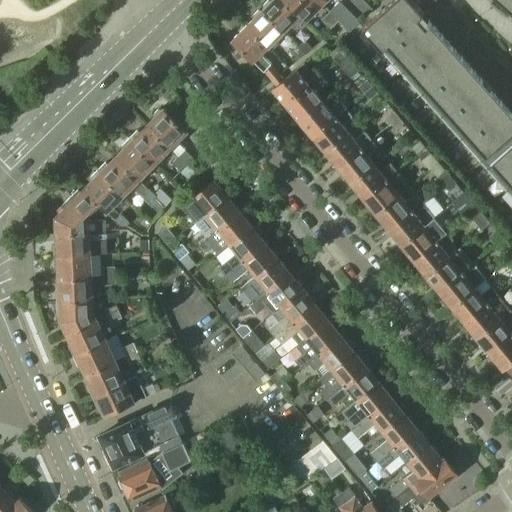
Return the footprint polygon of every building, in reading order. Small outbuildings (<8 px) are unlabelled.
[(264,8),(263,9),(285,31),(293,24),(296,27),(304,19),(286,0),(268,0),(264,4),(264,8)] [(286,0),(304,19),(306,20),(323,3),(320,0),(286,0)] [(511,0),(364,0),(378,13),(363,28),(511,195),(511,0)] [(340,1),(330,11),(339,20),(350,31),(360,21),(340,1)] [(254,17),(247,25),(268,47),(272,50),(281,42),(278,39),(285,31),(263,9),(262,10),(258,10),(254,14),(254,17)] [(339,20),(330,11),(322,19),(331,29),(339,20)] [(268,47),(247,25),(232,39),(264,71),(265,70),(274,81),(280,75),(272,64),(262,53),(268,47)] [(306,40),(299,45),(307,54),(313,49),(306,40)] [(307,54),(299,45),(293,50),(301,59),(307,54)] [(347,55),(342,49),(333,56),(338,62),(347,55)] [(338,62),(343,69),(351,78),(360,71),(352,62),(347,55),(338,62)] [(374,67),(381,60),(377,55),(369,62),(374,67)] [(297,69),(274,88),(287,104),(322,75),(316,67),(311,71),(305,63),(297,69)] [(287,104),(300,119),(323,100),(317,93),(328,83),(322,75),(287,104)] [(368,80),(360,87),(365,93),(374,86),(368,80)] [(374,86),(365,93),(371,100),(379,93),(374,86)] [(300,119),(313,135),(346,108),(348,107),(341,99),(329,108),(323,100),(300,119)] [(155,117),(148,124),(171,147),(187,131),(164,108),(162,110),(158,109),(154,113),(155,117)] [(313,135),(326,151),(349,132),(343,124),(353,116),(346,108),(313,135)] [(394,111),(393,111),(385,118),(390,124),(399,117),(394,111)] [(399,117),(390,124),(395,130),(404,123),(399,117)] [(138,130),(130,138),(155,163),(171,147),(148,124),(140,132),(138,130)] [(326,151),(338,166),(371,139),(365,131),(355,140),(349,132),(326,151)] [(125,148),(116,156),(139,179),(155,163),(130,138),(122,145),(125,148)] [(378,147),(371,139),(338,166),(351,182),(374,163),(368,155),(378,147)] [(421,141),(419,142),(412,148),(417,155),(426,148),(421,141)] [(426,148),(417,155),(422,161),(431,154),(426,148)] [(179,157),(188,165),(194,159),(186,151),(179,157)] [(106,162),(97,171),(122,196),(132,185),(149,202),(156,196),(154,194),(139,179),(116,156),(108,164),(106,162)] [(188,165),(179,157),(173,163),(181,171),(188,165)] [(380,171),(374,163),(351,182),(363,197),(397,170),(390,162),(380,171)] [(363,197),(376,213),(399,194),(393,187),(403,178),(397,170),(363,197)] [(446,170),(445,171),(437,177),(443,184),(452,177),(446,170)] [(96,202),(106,212),(122,196),(97,171),(90,178),(92,179),(83,188),(96,202)] [(452,177),(443,184),(448,191),(457,184),(452,177)] [(195,221),(227,195),(214,179),(181,206),(194,222),(195,221)] [(65,208),(56,217),(57,233),(106,231),(105,220),(96,220),(84,221),(84,214),(96,202),(83,188),(80,192),(78,190),(63,205),(65,208)] [(161,188),(154,194),(167,206),(172,199),(161,188)] [(376,213),(389,228),(422,201),(416,193),(405,202),(399,194),(376,213)] [(465,218),(469,215),(478,208),(472,200),(471,201),(465,193),(457,199),(453,202),(465,218)] [(200,243),(239,210),(227,195),(195,221),(202,229),(194,236),(200,243)] [(422,201),(389,228),(401,244),(425,225),(435,217),(428,209),(422,201)] [(469,215),(474,221),(482,230),(491,223),(483,213),(478,208),(469,215)] [(224,237),(230,244),(252,226),(239,210),(200,243),(206,251),(224,237)] [(127,226),(130,223),(128,220),(121,214),(115,220),(120,226),(127,226)] [(425,225),(401,244),(414,259),(447,232),(435,217),(425,225)] [(167,244),(176,237),(164,223),(158,232),(167,244)] [(252,226),(230,244),(237,252),(219,267),(225,275),(265,242),(252,226)] [(500,230),(498,231),(491,238),(496,244),(505,237),(500,230)] [(106,231),(57,233),(57,244),(54,244),(55,256),(90,255),(91,255),(107,254),(106,231)] [(414,259),(427,275),(450,256),(444,248),(454,240),(447,232),(414,259)] [(505,237),(496,244),(501,251),(510,244),(505,237)] [(140,250),(149,250),(149,240),(140,240),(140,250)] [(250,268),(255,275),(278,257),(265,242),(225,275),(218,281),(224,288),(250,268)] [(182,244),(173,251),(180,259),(189,252),(182,244)] [(427,275),(439,290),(472,263),(460,248),(450,256),(427,275)] [(196,262),(188,253),(180,260),(188,269),(196,262)] [(91,276),(90,255),(55,256),(55,267),(58,267),(59,278),(91,276)] [(290,272),(278,257),(255,275),(241,286),(254,302),(290,272)] [(439,290),(452,306),(475,287),(485,279),(472,263),(439,290)] [(115,275),(115,266),(103,267),(103,276),(115,275)] [(230,322),(235,329),(257,313),(267,305),(272,312),(303,288),(290,272),(254,302),(241,312),(230,322)] [(104,285),(116,284),(115,275),(103,276),(104,285)] [(92,299),(91,276),(59,278),(59,289),(56,289),(57,300),(92,299)] [(475,287),(452,306),(465,322),(498,295),(492,287),(481,295),(475,287)] [(270,329),(277,337),(317,305),(303,288),(272,312),(279,321),(270,329)] [(465,322),(477,338),(501,319),(511,311),(498,295),(465,322)] [(92,313),(92,299),(57,300),(57,311),(60,311),(61,319),(67,333),(96,320),(92,313)] [(105,310),(108,316),(119,311),(116,305),(105,310)] [(235,305),(223,314),(230,322),(241,312),(235,305)] [(307,338),(329,320),(317,305),(277,337),(283,345),(294,336),(300,343),(307,338)] [(122,318),(119,311),(108,316),(111,323),(122,318)] [(511,312),(511,311),(501,319),(477,338),(490,354),(511,336),(511,312)] [(69,345),(73,355),(105,340),(96,320),(67,333),(72,344),(69,345)] [(343,336),(329,320),(307,338),(313,345),(295,360),(303,369),(343,336)] [(247,325),(242,324),(237,329),(244,337),(252,330),(247,325)] [(81,364),(86,375),(115,362),(115,361),(127,355),(123,347),(117,335),(105,341),(105,340),(73,355),(78,366),(81,364)] [(333,370),(355,352),(343,336),(303,369),(309,376),(317,370),(323,378),(333,370)] [(511,336),(490,354),(503,369),(511,361),(511,336)] [(250,345),(256,353),(265,345),(259,338),(250,345)] [(134,342),(123,347),(127,355),(137,351),(134,342)] [(257,353),(269,368),(281,358),(269,343),(257,353)] [(264,373),(242,344),(233,351),(255,380),(264,373)] [(137,351),(127,355),(130,364),(141,359),(137,351)] [(328,400),(368,367),(355,352),(333,370),(323,378),(321,379),(328,387),(322,392),(328,400)] [(88,386),(93,397),(124,383),(115,362),(86,375),(91,385),(88,386)] [(368,367),(328,400),(334,407),(352,393),(358,401),(380,382),(368,367)] [(190,377),(185,368),(180,370),(178,376),(180,382),(190,377)] [(284,380),(277,371),(270,377),(278,386),(284,380)] [(138,376),(124,383),(93,397),(97,406),(100,405),(105,416),(148,396),(144,388),(138,376)] [(285,395),(292,389),(284,380),(278,386),(285,395)] [(393,398),(380,382),(358,401),(364,408),(347,423),(353,431),(393,398)] [(152,384),(144,388),(148,396),(156,392),(152,384)] [(304,391),(294,399),(301,407),(309,401),(309,396),(304,391)] [(377,424),(384,432),(406,414),(393,398),(353,431),(360,439),(377,424)] [(170,403),(100,435),(114,465),(180,435),(171,417),(176,415),(170,403)] [(307,414),(313,422),(324,414),(318,406),(307,414)] [(419,429),(406,414),(384,432),(390,440),(372,454),(379,462),(419,429)] [(331,428),(324,434),(333,445),(340,439),(331,428)] [(403,455),(409,463),(432,445),(419,429),(379,462),(385,469),(403,455)] [(342,438),(333,445),(346,460),(354,453),(342,438)] [(303,482),(337,458),(323,440),(290,467),(303,482)] [(180,469),(178,466),(191,460),(183,442),(165,450),(162,452),(150,461),(119,475),(131,499),(161,486),(180,469)] [(443,459),(432,445),(409,463),(415,471),(405,479),(392,490),(399,498),(446,459),(445,458),(443,459)] [(368,469),(354,453),(346,460),(359,476),(368,469)] [(259,466),(254,454),(245,458),(251,469),(259,466)] [(459,474),(446,459),(399,498),(404,505),(416,495),(423,504),(459,474)] [(315,475),(319,480),(326,482),(332,478),(325,468),(315,475)] [(366,470),(359,476),(371,492),(379,486),(366,470)] [(265,497),(274,493),(267,476),(258,480),(265,497)] [(0,511),(4,511),(16,500),(1,486),(0,486),(0,511)] [(350,486),(341,492),(354,511),(379,511),(371,500),(363,506),(350,486)] [(309,500),(301,489),(294,495),(301,505),(309,500)] [(354,511),(341,492),(332,499),(341,511),(354,511)] [(136,511),(173,511),(165,495),(135,509),(136,511)] [(35,511),(20,496),(16,500),(4,511),(35,511)] [(403,511),(400,508),(404,505),(399,498),(384,510),(386,511),(403,511)]
